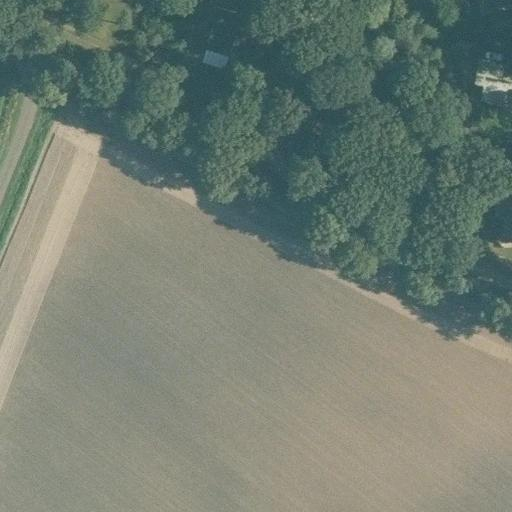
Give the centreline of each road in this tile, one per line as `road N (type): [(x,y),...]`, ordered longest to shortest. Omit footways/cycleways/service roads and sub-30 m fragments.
road 1 (track): [(314,0),(279,33),(214,143)]
road 2 (unclassified): [(0,187),(32,96),(26,64),(0,39)]
